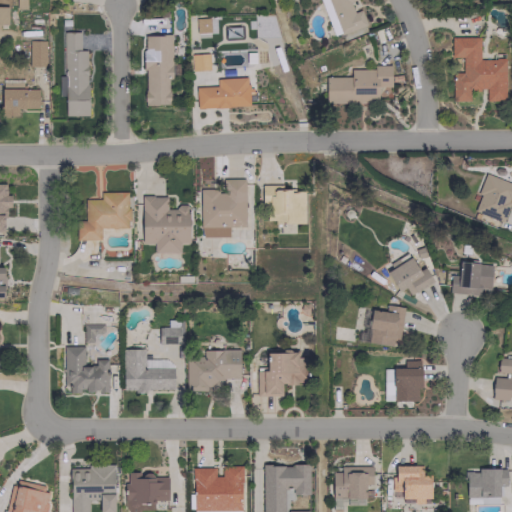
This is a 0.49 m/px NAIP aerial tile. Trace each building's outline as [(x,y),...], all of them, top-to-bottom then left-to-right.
[(365,25),(359,9),(352,12),(349,2),(353,0),(319,0),(332,36),(365,25)] [(87,115),(86,50),(79,50),(78,31),(62,32),(62,76),(57,76),(58,96),(63,96),(64,115),(87,115)] [(168,104),(167,75),(177,75),(177,64),(170,64),(170,34),(142,35),(143,105),(168,104)] [(503,58),(478,59),(478,36),(449,37),(450,57),(460,56),(461,73),(450,73),(451,100),(468,100),(468,90),(484,89),(484,100),(504,100),(503,58)] [(44,40),(28,40),(28,66),(44,66),(44,40)] [(208,69),(207,53),(189,54),(190,70),(208,69)] [(324,103),(376,102),(376,87),(389,86),(389,64),(373,64),(373,68),(349,69),(350,76),(324,76),(324,103)] [(194,87),(195,108),(247,106),(246,77),(215,78),(215,86),(194,87)] [(37,108),(37,88),(21,89),(21,82),(0,82),(0,115),(17,115),(17,108),(37,108)] [(511,182),(485,173),(471,210),(501,221),(509,200),(511,200),(511,182)] [(244,226),(243,178),(220,178),(220,189),(198,189),(199,237),(227,236),(227,227),(244,226)] [(5,183),(0,183),(0,231),(3,231),(3,207),(9,207),(9,194),(5,194),(5,183)] [(302,190),(281,191),(281,186),(266,186),(267,223),(303,222),(302,190)] [(127,192),(99,191),(99,198),(83,198),(83,220),(75,220),(75,240),(99,240),(99,227),(127,228),(127,192)] [(140,196),(140,243),(152,243),(152,252),(178,252),(178,242),(188,242),(187,206),(165,206),(165,196),(140,196)] [(395,291),(404,287),(407,294),(432,282),(424,268),(416,271),(408,253),(387,263),(390,269),(386,271),(395,291)] [(449,274),(448,293),(478,294),(478,289),(489,289),(490,263),(457,261),(457,275),(449,274)] [(366,342),(391,346),(392,337),(398,338),(402,311),(371,306),(366,342)] [(179,343),(179,320),(166,320),(166,326),(157,326),(157,344),(179,343)] [(82,342),(95,341),(94,333),(102,332),(102,323),(81,323),(82,342)] [(106,359),(93,359),(93,365),(82,365),(82,345),(62,345),(62,390),(106,390),(106,359)] [(172,389),(172,359),(143,359),(143,348),(122,348),(122,389),(134,389),(134,390),(172,389)] [(238,349),(202,349),(202,357),(185,357),(185,390),(206,390),(206,389),(221,389),(221,378),(238,378),(238,349)] [(490,397),(511,398),(511,350),(511,351),(511,358),(496,357),(496,372),(505,372),(505,377),(491,376),(490,397)] [(306,357),(295,357),(295,351),(265,352),(265,370),(254,370),(255,396),(280,395),(280,383),(306,382),(306,357)] [(382,367),(382,400),(415,400),(415,388),(419,388),(419,360),(402,360),(402,368),(382,367)] [(282,511),(282,488),(291,488),(291,494),(307,494),(308,465),(261,464),(260,511),(282,511)] [(69,511),(86,511),(87,500),(97,499),(97,511),(112,511),(112,465),(68,466),(69,511)] [(371,483),(370,465),(339,466),(339,471),(330,471),(330,509),(341,508),(341,504),(364,504),(363,483),(371,483)] [(429,475),(420,475),(420,466),(391,465),(391,490),(400,490),(400,503),(421,503),(421,497),(428,497),(429,475)] [(240,466),(220,466),(220,476),(213,476),(213,467),(192,467),(192,510),(240,510),(240,466)] [(464,471),(464,503),(497,502),(496,485),(504,485),(504,467),(476,468),(476,471),(464,471)] [(166,473),(123,474),(124,511),(152,510),(152,500),(166,500),(166,473)] [(42,511),(48,486),(12,479),(4,511),(42,511)]
